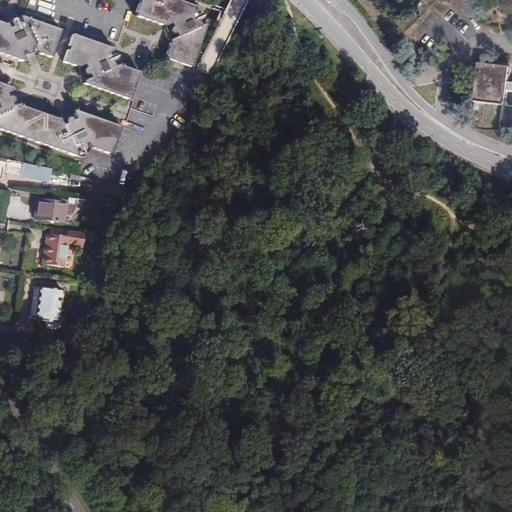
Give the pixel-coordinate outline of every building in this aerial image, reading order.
[(186,0),(144,0),(140,14),(169,26),(174,23),(176,25),(174,29),(174,32),(177,34),(180,34),(180,36),(174,39),(175,42),(169,57),(197,67),(211,28),(213,23),(207,24),(205,21),(211,18),(211,14),(210,12),(202,14),(201,10),(205,8),(205,7),(186,0)] [(64,29),(29,16),(23,19),(25,20),(22,22),(21,20),(14,24),(14,25),(13,26),(10,20),(6,22),(0,19),(0,51),(24,61),(28,58),(24,52),(26,50),(30,54),(34,52),(35,46),(37,46),(40,53),(42,52),(55,57),(64,29)] [(77,33),(66,61),(78,65),(79,68),(85,65),(87,67),(85,73),(87,75),(92,75),(93,78),(87,80),(88,83),(133,100),(142,72),(125,65),(124,62),(119,65),(117,62),(123,58),(123,55),(121,53),(114,54),(113,51),(118,50),(117,48),(77,33)] [(508,105),(511,72),(511,66),(482,63),(477,101),(508,105)] [(15,87),(0,81),(0,128),(75,156),(79,155),(77,150),(79,149),(82,154),(86,154),(90,150),(87,146),(90,144),(92,149),(96,147),(114,154),(124,126),(79,109),(75,111),(79,119),(77,119),(73,116),(70,117),(68,118),(68,123),(66,124),(62,117),(59,119),(24,105),(23,103),(15,106),(14,104),(16,100),(15,97),(10,95),(9,93),(17,90),(15,87)] [(135,108),(131,107),(126,120),(130,122),(135,108)] [(17,164),(0,162),(0,164),(0,182),(11,184),(13,172),(16,173),(17,164)] [(20,175),(44,180),(47,168),(22,163),(20,175)] [(77,207),(83,208),(84,202),(56,198),(56,205),(39,202),(37,219),(67,224),(68,216),(74,217),(77,207)] [(78,217),(83,208),(77,207),(74,217),(68,216),(67,224),(73,225),(77,221),(75,219),(78,217)] [(87,247),(89,234),(72,231),(71,236),(54,234),(50,234),(50,242),(52,242),(51,250),(49,250),(47,265),(68,268),(71,245),(87,247)] [(64,290),(42,286),(37,318),(59,321),(64,290)]
